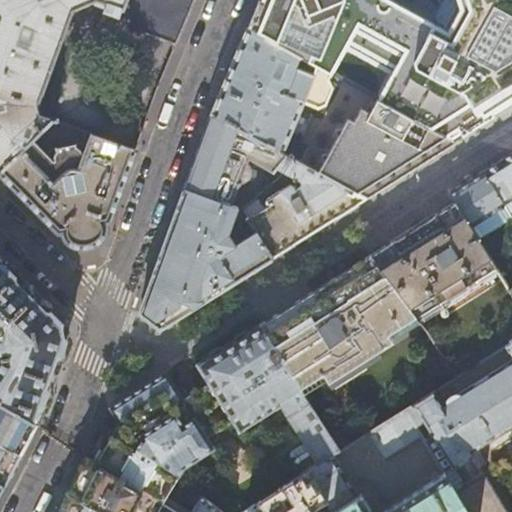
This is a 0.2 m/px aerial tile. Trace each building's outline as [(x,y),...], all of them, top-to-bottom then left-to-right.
[(175,45),(188,13),(155,0),(0,0),(0,171),(32,140),(52,120),(52,119),(43,116),(39,106),(75,6),(89,0),(108,0),(110,1),(107,8),(120,14),(125,24),(175,45)] [(155,0),(188,13),(193,0),(155,0)] [(511,0),(440,0),(428,22),(419,17),(418,14),(413,13),(412,10),(407,10),(406,7),(401,7),(389,0),(258,0),(247,26),(328,71),(450,137),(459,132),(456,131),(465,126),(511,97),(511,0)] [(326,76),(328,71),(247,26),(230,69),(211,114),(276,149),(297,98),(315,105),(322,102),(330,84),(326,76)] [(276,149),(211,114),(197,153),(184,189),(231,207),(240,183),(241,183),(243,181),(247,178),(249,174),(249,169),(276,181),(284,172),(285,173),(296,160),(276,149)] [(46,155),(32,140),(0,171),(0,174),(31,205),(58,232),(62,231),(63,236),(66,240),(70,244),(77,247),(85,247),(91,246),(97,242),(101,239),(103,236),(105,230),(105,227),(104,222),(109,221),(135,150),(90,134),(86,146),(81,144),(75,145),(56,148),(56,150),(50,151),(46,155)] [(511,151),(493,163),(483,170),(501,202),(511,194),(511,151)] [(296,160),(285,173),(300,181),(302,186),(295,190),(293,186),(290,186),(266,200),(265,203),(267,207),(247,219),(272,257),(308,234),(366,198),(296,160)] [(448,192),(454,201),(478,240),(511,219),(501,202),(483,170),(465,181),(448,192)] [(241,211),(231,207),(184,189),(164,246),(140,312),(159,328),(223,288),(272,257),(247,219),(241,211)] [(498,271),(478,240),(454,201),(453,201),(415,225),(369,254),(417,319),(498,271)] [(418,321),(417,319),(369,254),(319,286),(259,325),(301,392),(336,371),(338,375),(389,342),(387,340),(418,321)] [(0,260),(0,259),(0,401),(36,423),(53,375),(66,338),(65,331),(63,323),(46,306),(17,277),(0,260)] [(198,363),(210,382),(184,398),(167,370),(140,387),(109,407),(118,422),(111,431),(183,483),(207,451),(214,446),(208,435),(233,419),(239,430),(281,405),(318,462),(332,454),(337,450),(301,392),(259,325),(218,350),(198,363)] [(511,340),(510,342),(510,343),(404,409),(421,436),(444,474),(466,511),(495,511),(468,469),(458,475),(454,468),(473,456),(471,451),(511,426),(511,340)] [(0,442),(20,454),(28,440),(36,423),(0,401),(0,442)] [(385,458),(421,436),(404,409),(367,431),(385,458)] [(111,431),(91,461),(157,502),(164,493),(172,498),(183,483),(111,431)] [(0,483),(4,486),(12,470),(20,454),(0,442),(0,483)] [(318,462),(306,469),(325,501),(332,511),(466,511),(444,474),(379,511),(371,511),(359,492),(356,494),(332,454),(318,462)] [(74,474),(65,493),(101,511),(173,511),(157,502),(91,461),(83,457),(74,474)] [(300,474),(246,508),(248,511),(313,511),(311,509),(325,501),(306,469),(299,473),(300,474)] [(57,507),(54,511),(101,511),(65,493),(57,507)] [(223,511),(197,493),(186,511),(223,511)] [(331,511),(325,501),(311,509),(313,511),(331,511)]
